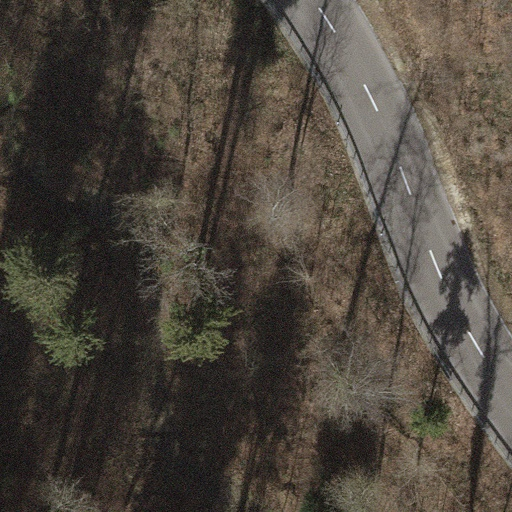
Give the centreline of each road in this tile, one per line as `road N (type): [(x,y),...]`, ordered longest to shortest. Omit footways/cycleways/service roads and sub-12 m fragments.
road 1 (tertiary): [(511,397),(437,266),(360,75),(311,0)]
road 2 (track): [(0,269),(144,511)]
